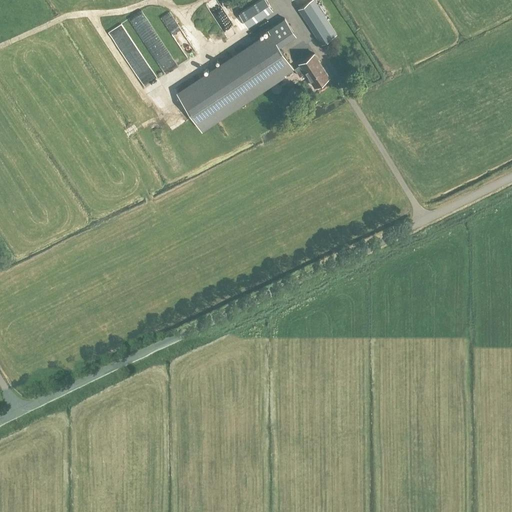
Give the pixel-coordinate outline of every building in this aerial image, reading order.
[(249,26),(272,10),(265,0),(259,0),(240,12),(249,26)] [(321,43),(336,33),(314,0),(311,0),(298,8),(321,43)] [(189,57),(197,53),(178,21),(177,21),(170,11),(162,16),(169,27),(170,27),(189,57)] [(268,29),(271,34),(277,43),(294,32),(285,18),(268,29)] [(177,66),(152,23),(140,30),(165,73),(177,66)] [(178,93),(202,128),(285,74),(284,72),(293,67),(271,34),(263,40),(262,38),(178,93)] [(314,86),(329,76),(314,53),(298,63),(299,65),(294,68),(299,76),(305,72),(314,86)]
